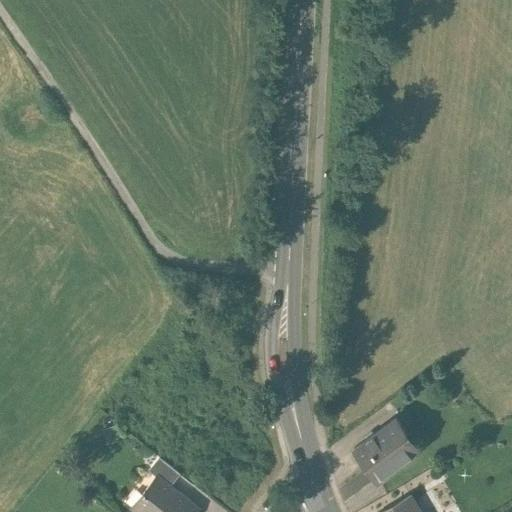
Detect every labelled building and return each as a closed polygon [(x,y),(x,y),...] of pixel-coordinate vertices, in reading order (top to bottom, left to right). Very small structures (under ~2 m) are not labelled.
[(417,444),(394,415),(353,446),(375,475),(417,444)] [(102,431),(106,444),(118,441),(114,427),(102,431)] [(149,469),(158,475),(171,485),(178,475),(157,459),(149,469)] [(171,485),(158,475),(133,508),(137,511),(196,511),(200,508),(171,485)] [(418,511),(407,492),(376,509),(377,511),(418,511)]
